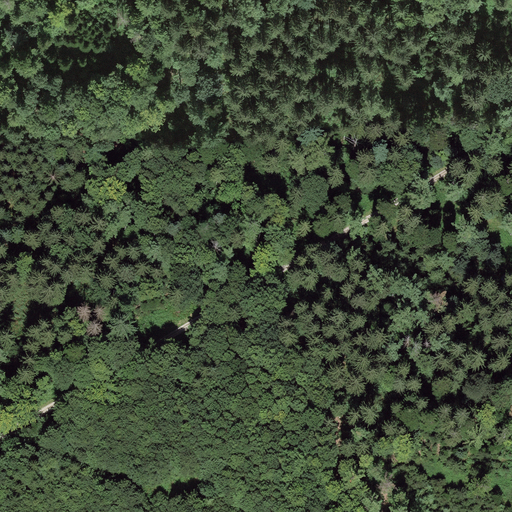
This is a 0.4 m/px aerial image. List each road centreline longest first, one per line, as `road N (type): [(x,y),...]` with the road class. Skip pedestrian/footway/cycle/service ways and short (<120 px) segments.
road 1 (track): [(0,440),(511,126)]
road 2 (track): [(0,441),(228,511)]
